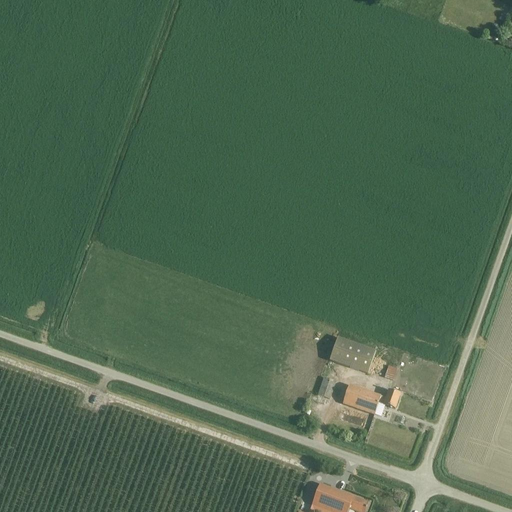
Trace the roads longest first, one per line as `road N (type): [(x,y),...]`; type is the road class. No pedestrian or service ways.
road 1 (unclassified): [(423,483),(0,335)]
road 2 (unclassified): [(423,483),(511,222)]
